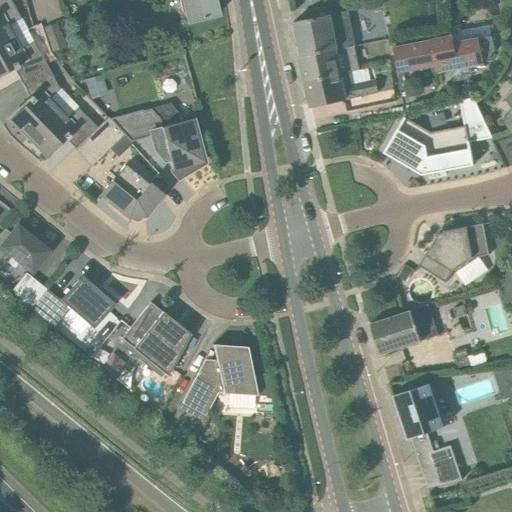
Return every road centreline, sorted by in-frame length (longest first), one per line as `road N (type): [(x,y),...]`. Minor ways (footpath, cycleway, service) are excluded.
road 1 (tertiary): [(299,235),(251,0)]
road 2 (tertiary): [(357,462),(299,235)]
road 3 (residential): [(185,261),(115,246),(0,149)]
